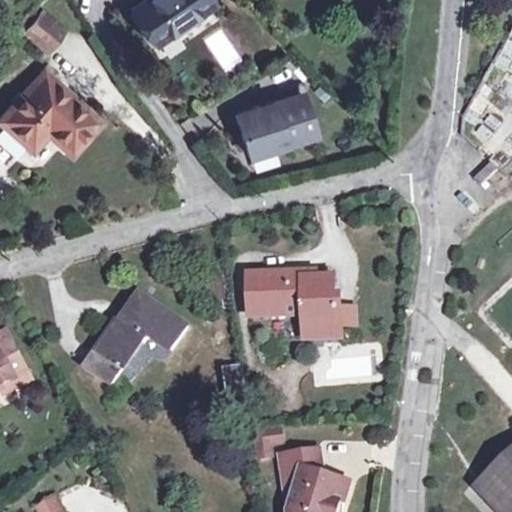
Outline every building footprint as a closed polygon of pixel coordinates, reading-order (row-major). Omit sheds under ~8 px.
[(144,0),(132,9),(154,43),(212,5),(208,0),(144,0)] [(41,10),(23,32),(47,51),(64,30),(41,10)] [(46,132),(70,154),(99,122),(43,71),(0,119),(0,121),(31,149),(46,132)] [(237,118),(250,159),(317,138),(304,97),(237,118)] [(497,168),(493,164),(476,180),(481,185),(497,168)] [(340,329),(340,305),(339,296),(334,297),(333,276),(304,278),(304,272),(248,274),(250,316),(305,315),(305,330),(340,329)] [(116,328),(111,325),(82,367),(111,387),(147,334),(172,351),(189,327),(140,293),(116,328)] [(358,305),(340,305),(340,329),(359,328),(358,305)] [(340,329),(305,330),(306,340),(340,339),(340,329)] [(0,348),(5,358),(17,352),(6,331),(0,334),(0,348)] [(5,358),(0,348),(0,386),(15,379),(18,386),(31,379),(17,352),(5,358)] [(246,394),(242,367),(225,369),(229,397),(246,394)] [(15,379),(0,386),(4,393),(18,386),(15,379)] [(250,431),(255,457),(285,452),(281,425),(250,431)] [(289,511),(336,511),(340,502),(345,505),(351,482),(324,474),(320,449),(281,456),(288,499),(293,501),(290,511),(289,511)] [(511,511),(511,451),(476,486),(501,511),(511,511)] [(37,506),(40,511),(62,511),(55,497),(37,506)]
